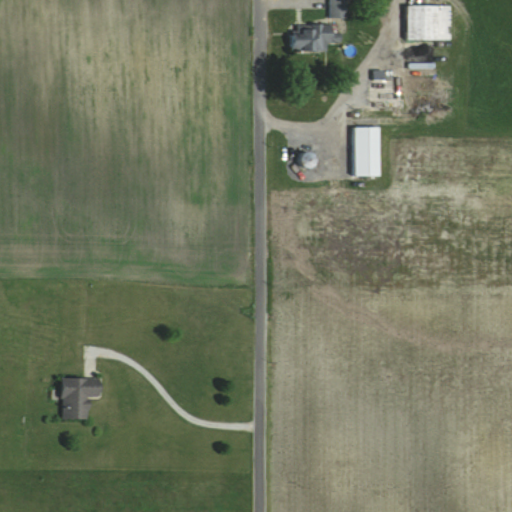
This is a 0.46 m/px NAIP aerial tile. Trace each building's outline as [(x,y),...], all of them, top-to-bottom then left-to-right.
[(326,0),(326,18),(345,18),(344,0),(326,0)] [(403,39),(447,39),(447,5),(403,5),(403,39)] [(297,24),(296,31),(288,31),(288,51),(324,51),(324,41),(329,41),(329,24),(297,24)] [(375,177),(375,127),(351,127),(351,177),(375,177)] [(305,169),(310,156),(300,152),(295,165),(305,169)] [(59,420),(85,420),(85,397),(96,397),(96,379),(59,379),(59,420)]
